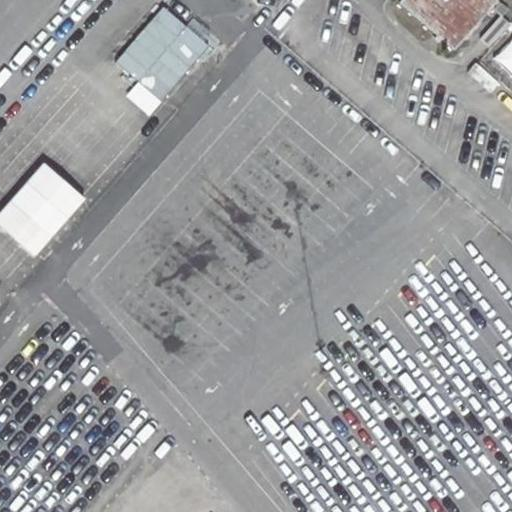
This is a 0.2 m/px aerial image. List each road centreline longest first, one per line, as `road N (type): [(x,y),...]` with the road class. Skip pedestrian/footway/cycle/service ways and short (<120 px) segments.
road 1 (unknown): [(89,67),(118,95),(123,118),(24,229)]
road 2 (unknown): [(89,67),(0,163)]
